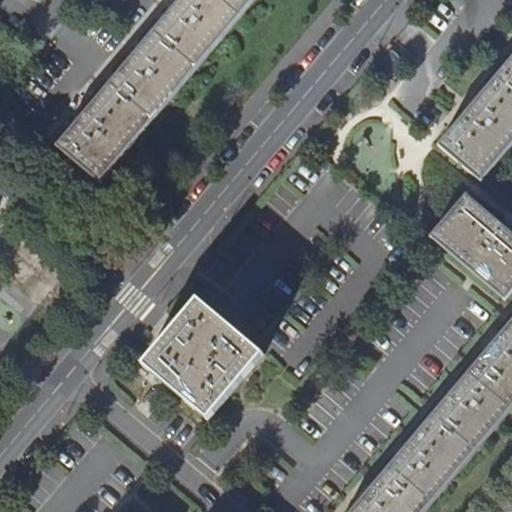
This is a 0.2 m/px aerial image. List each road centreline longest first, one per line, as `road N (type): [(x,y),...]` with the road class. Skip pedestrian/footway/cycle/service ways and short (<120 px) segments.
road 1 (residential): [(69,376),(386,0)]
road 2 (residential): [(233,511),(69,376)]
road 3 (unknown): [(0,175),(133,298)]
